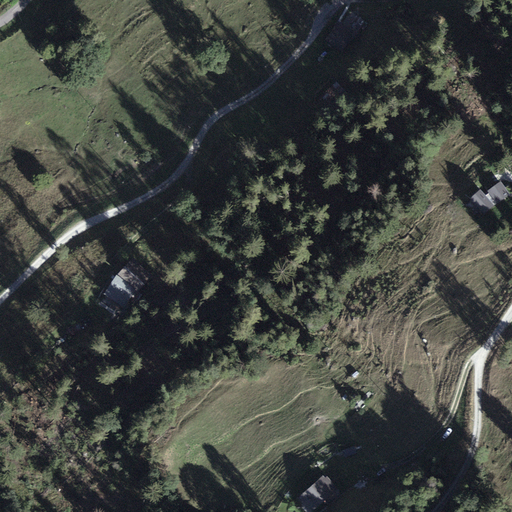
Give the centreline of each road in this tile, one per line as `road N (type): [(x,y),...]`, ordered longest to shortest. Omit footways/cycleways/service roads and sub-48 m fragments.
road 1 (track): [(0,301),(72,232),(166,183),(213,115),(275,73),(338,0)]
road 2 (track): [(68,328),(115,256),(179,199),(183,163)]
road 3 (track): [(334,465),(381,466),(415,453),(441,431),(469,364),(480,361)]
